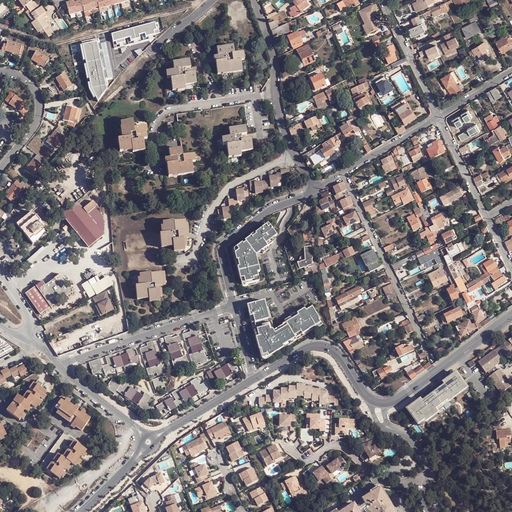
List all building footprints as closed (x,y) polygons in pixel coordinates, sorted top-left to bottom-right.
[(24,8),(26,7),(31,4),(27,0),(13,0),(21,11),(24,8)] [(99,9),(129,1),(128,0),(84,0),(78,2),(77,0),(73,0),(74,1),(66,3),(70,15),(84,11),(85,13),(92,11),(91,9),(99,7),(99,9)] [(310,5),(305,0),(297,0),(294,2),(297,6),(301,12),(304,10),(310,5)] [(418,0),(419,1),(413,4),(417,12),(430,5),(429,3),(435,1),(435,0),(418,0)] [(35,20),(36,20),(41,17),(37,11),(39,10),(33,2),(31,4),(26,7),(35,20)] [(445,3),(440,6),(443,12),(444,13),(449,10),(445,3)] [(374,4),(364,9),(367,15),(364,16),(361,10),(359,12),(359,14),(357,15),(361,22),(364,21),(365,25),(369,33),(379,29),(373,17),(379,14),(374,4)] [(296,18),(303,14),(306,12),(304,10),(301,12),(297,6),(292,9),(293,12),(295,16),(296,18)] [(436,8),(431,10),(433,13),(434,17),(443,12),(440,6),(436,8)] [(26,7),(24,8),(27,12),(26,13),(32,22),(35,20),(26,7)] [(47,26),(48,26),(42,16),(41,17),(36,20),(37,21),(43,29),(47,26)] [(412,19),(418,31),(424,27),(419,16),(412,19)] [(43,29),(37,21),(34,24),(32,25),(39,32),(43,29)] [(280,27),(277,21),(270,24),(272,31),(280,27)] [(463,29),(468,38),(481,30),(477,22),(463,29)] [(154,23),(111,35),(114,49),(156,37),(155,34),(159,33),(158,30),(156,30),(154,23)] [(47,26),(43,29),(45,33),(48,36),(53,35),(47,26)] [(286,33),(284,26),(280,27),(272,31),(274,37),(286,33)] [(298,33),(288,37),(293,47),(303,43),(298,33)] [(461,47),(454,34),(445,38),(448,43),(442,46),(448,58),(458,53),(457,49),(461,47)] [(503,53),(511,47),(511,38),(510,35),(508,36),(507,34),(496,41),(503,53)] [(94,40),(79,44),(88,87),(95,100),(104,87),(94,40)] [(8,42),(5,51),(13,54),(15,54),(19,56),(22,46),(8,42)] [(489,54),(486,49),(488,48),(486,44),(488,43),(487,42),(485,43),(479,47),(478,45),(476,45),(477,47),(473,50),(476,55),(478,54),(481,58),(489,54)] [(235,54),(233,45),(218,48),(220,58),(218,58),(219,62),(216,62),(217,74),(223,73),(222,72),(230,71),(230,73),(238,72),(238,70),(242,69),(241,60),(241,58),(244,58),(244,57),(243,52),(235,54)] [(426,49),(420,52),(422,57),(428,54),(431,59),(441,54),(437,45),(427,50),(426,49)] [(298,52),(300,56),(311,50),(309,46),(298,52)] [(311,50),(300,56),(303,62),(305,67),(306,67),(316,62),(311,50)] [(389,64),(398,60),(393,50),(384,54),(389,64)] [(37,51),(31,60),(38,64),(40,65),(44,68),(50,59),(37,51)] [(393,65),(394,69),(398,67),(408,62),(406,59),(393,65)] [(191,68),(190,60),(175,62),(176,70),(174,70),(166,71),(167,77),(170,76),(171,79),(173,91),(178,90),(177,89),(185,88),(185,86),(192,84),(192,82),(196,82),(195,73),(191,73),(188,74),(187,71),(190,71),(191,71),(190,70),(189,68),(191,68)] [(389,71),(391,75),(400,71),(398,67),(394,69),(389,71)] [(311,80),(322,75),(321,73),(324,71),(323,68),(317,70),(314,72),(308,75),(311,80)] [(65,73),(56,79),(60,86),(61,87),(64,91),(72,86),(65,73)] [(462,90),(451,73),(448,75),(446,76),(442,79),(452,96),(462,90)] [(322,75),(311,80),(316,91),(327,86),(322,75)] [(359,92),(365,89),(364,88),(369,86),(368,84),(357,88),(359,92)] [(335,89),(317,97),(321,105),(326,102),(333,99),(335,104),(340,102),(335,89)] [(496,89),(488,94),(493,103),(502,98),(496,89)] [(370,104),(365,95),(354,101),(359,110),(370,104)] [(27,105),(15,96),(13,99),(10,104),(9,104),(16,109),(17,110),(21,113),(27,105)] [(405,126),(416,120),(413,115),(412,116),(412,115),(410,111),(411,110),(407,104),(408,104),(405,100),(401,102),(404,106),(397,111),(405,126)] [(397,111),(404,106),(401,102),(394,107),(397,111)] [(246,127),(248,126),(244,104),(177,115),(182,148),(183,156),(194,154),(224,150),(223,146),(223,143),(222,138),(221,130),(228,129),(231,129),(246,127)] [(81,109),(68,107),(66,114),(66,116),(65,121),(69,122),(69,125),(75,126),(76,126),(77,125),(77,123),(78,123),(78,120),(80,120),(81,109)] [(291,122),(293,127),(308,120),(306,115),(291,122)] [(469,119),(471,124),(472,124),(475,122),(478,127),(480,130),(481,129),(484,128),(477,115),(469,119)] [(495,119),(497,123),(499,122),(500,121),(497,116),(494,118),(492,115),(486,119),(488,124),(495,119)] [(352,118),(351,116),(341,122),(344,127),(341,128),(343,133),(356,125),(352,118)] [(305,124),(308,129),(311,126),(317,124),(319,123),(317,120),(316,118),(305,124)] [(497,123),(495,119),(488,124),(492,130),(499,126),(497,123)] [(134,128),(133,120),(121,123),(122,128),(123,128),(125,139),(122,139),(118,139),(120,152),(125,151),(132,150),(133,152),(133,153),(141,152),(141,151),(141,149),(144,149),(145,149),(144,140),(142,140),(141,138),(147,137),(146,132),(147,132),(147,127),(134,128)] [(292,136),(304,130),(308,129),(305,124),(301,125),(301,124),(289,129),(292,136)] [(346,137),(348,141),(357,135),(356,134),(360,131),(356,125),(343,133),(346,137)] [(492,145),(506,137),(505,135),(508,134),(504,128),(503,128),(501,126),(493,131),(495,134),(494,135),(490,138),(488,139),(491,145),(491,146),(492,145)] [(56,131),(51,137),(50,135),(49,137),(50,139),(46,142),(54,149),(64,137),(67,133),(64,131),(59,127),(56,131)] [(247,135),(246,127),(231,129),(232,137),(229,137),(222,138),(223,143),(226,143),(226,145),(228,157),(233,157),(233,155),(241,154),(241,152),(248,151),(248,149),(252,148),(251,139),(247,140),(243,140),(243,138),(246,138),(246,136),(245,136),(245,135),(247,135)] [(307,135),(304,130),(292,136),(294,140),(307,135)] [(336,138),(339,142),(346,137),(343,133),(342,134),(338,136),(336,137),(336,138)] [(336,138),(328,143),(325,144),(323,145),(325,150),(311,158),(316,166),(336,155),(333,151),(338,148),(339,148),(340,148),(340,147),(341,147),(341,146),(341,145),(340,144),(340,143),(339,142),(336,138)] [(445,153),(439,142),(432,145),(428,147),(430,150),(428,151),(432,160),(445,153)] [(499,160),(503,157),(511,153),(508,146),(506,147),(504,148),(501,150),(497,152),(495,153),(499,160)] [(399,147),(393,151),(394,153),(397,158),(398,162),(400,161),(399,157),(400,156),(398,152),(401,150),(399,147)] [(195,160),(194,154),(183,156),(182,148),(171,150),(171,155),(169,155),(170,158),(172,158),(173,160),(169,161),(170,164),(167,165),(169,177),(174,177),(174,175),(181,174),(182,176),(189,175),(189,173),(193,172),(192,163),(192,160),(195,160)] [(316,149),(307,155),(303,157),(304,159),(305,160),(318,153),(316,149)] [(419,149),(410,154),(413,161),(420,158),(419,155),(422,154),(419,149)] [(27,165),(28,166),(25,170),(33,176),(42,165),(39,163),(42,158),(37,155),(34,159),(29,165),(28,164),(27,165)] [(397,169),(391,157),(382,161),(384,166),(388,165),(392,172),(397,169)] [(429,178),(426,172),(428,171),(426,167),(409,174),(411,179),(413,178),(416,185),(418,184),(418,185),(419,185),(423,193),(433,189),(430,184),(429,184),(427,179),(429,178)] [(290,173),(289,168),(281,169),(281,172),(277,173),(277,175),(275,175),(275,176),(273,177),(273,176),(269,176),(270,180),(262,181),(259,182),(259,183),(257,183),(256,182),(255,182),(255,180),(250,181),(251,191),(255,190),(256,193),(263,193),(263,190),(271,189),(271,187),(278,186),(278,183),(282,182),(282,174),(290,173)] [(507,169),(499,174),(504,181),(511,176),(508,169),(507,169)] [(397,190),(401,188),(401,187),(406,184),(402,177),(397,180),(397,178),(393,181),(397,190)] [(25,187),(22,184),(17,180),(14,184),(9,190),(8,190),(7,191),(8,192),(5,196),(13,202),(22,191),(25,187)] [(94,180),(87,184),(92,191),(99,186),(94,180)] [(476,184),(479,189),(486,185),(483,180),(476,184)] [(350,211),(355,208),(350,197),(345,199),(343,196),(342,193),(347,191),(343,183),(334,187),(337,195),(335,196),(337,199),(338,203),(341,202),(346,213),(350,211)] [(462,195),(459,188),(446,195),(449,201),(462,195)] [(249,197),(248,190),(244,190),(244,189),(242,189),(242,191),(240,191),(240,189),(236,190),(237,198),(229,199),(229,207),(226,207),(226,209),(225,209),(225,208),(222,208),(223,210),(218,210),(219,217),(223,216),(224,220),(231,218),(230,209),(238,207),(238,201),(245,200),(245,197),(249,197)] [(409,190),(392,198),(395,205),(404,200),(406,202),(407,205),(410,203),(414,201),(409,190)] [(423,202),(419,194),(418,194),(416,191),(413,192),(415,196),(417,200),(419,204),(423,202)] [(331,197),(328,192),(322,195),(324,199),(320,201),(319,203),(316,204),(317,217),(325,213),(324,211),(331,208),(332,210),(336,208),(333,201),(329,203),(327,199),(331,197)] [(493,209),(488,199),(485,201),(490,211),(493,209)] [(68,222),(89,248),(104,235),(97,225),(100,223),(91,212),(98,206),(93,201),(68,222)] [(370,201),(363,204),(365,209),(373,206),(370,201)] [(424,215),(424,216),(429,214),(430,215),(431,214),(429,210),(427,211),(423,204),(425,203),(424,201),(423,202),(419,204),(419,205),(419,206),(421,209),(422,211),(424,215)] [(370,215),(376,212),(373,206),(365,209),(367,213),(368,212),(370,215)] [(422,211),(419,206),(412,209),(414,215),(416,214),(422,211)] [(0,218),(1,217),(5,220),(11,212),(9,211),(6,214),(0,209),(0,218)] [(42,211),(36,215),(33,212),(17,225),(33,244),(37,241),(46,233),(42,228),(45,226),(45,227),(51,222),(42,211)] [(346,213),(337,217),(340,222),(344,220),(348,227),(360,221),(355,213),(351,215),(350,211),(346,213)] [(444,219),(442,214),(433,218),(431,214),(430,215),(429,214),(424,216),(427,221),(432,220),(430,221),(433,226),(434,225),(435,226),(430,228),(435,238),(439,236),(437,230),(441,228),(445,226),(443,223),(442,220),(444,219)] [(337,223),(335,219),(327,223),(329,226),(322,230),(326,238),(337,233),(335,229),(334,227),(338,225),(337,223)] [(418,230),(421,228),(420,225),(417,220),(410,223),(413,228),(414,231),(418,230)] [(160,234),(162,248),(171,247),(170,244),(173,243),(174,246),(174,252),(185,250),(185,246),(184,239),(187,239),(189,239),(189,233),(187,233),(186,224),(185,221),(174,222),(174,221),(163,222),(164,227),(164,234),(162,234),(160,234)] [(404,224),(403,224),(406,231),(407,231),(413,228),(410,223),(410,221),(404,224)] [(246,285),(260,281),(257,272),(253,261),(253,253),(254,252),(260,248),(261,250),(267,246),(272,242),(270,240),(273,238),(276,235),(267,223),(236,247),(239,250),(235,253),(236,260),(238,259),(239,266),(237,267),(240,278),(243,277),(246,285)] [(305,235),(305,241),(311,241),(311,236),(310,234),(314,229),(310,226),(307,230),(305,235)] [(438,244),(436,241),(435,238),(430,228),(429,227),(427,228),(426,228),(428,232),(425,233),(428,239),(431,244),(432,246),(438,244)] [(151,275),(164,273),(162,248),(160,234),(160,231),(126,235),(130,275),(140,274),(140,275),(151,274),(151,275)] [(451,232),(442,236),(444,240),(443,240),(444,242),(445,241),(446,245),(455,241),(458,239),(454,231),(451,232)] [(64,243),(46,256),(49,261),(67,248),(64,243)] [(462,254),(460,250),(458,245),(453,247),(452,245),(449,247),(449,248),(448,249),(447,250),(451,259),(453,258),(462,254)] [(443,256),(446,261),(446,262),(448,266),(449,267),(453,265),(455,263),(453,258),(451,259),(447,250),(448,249),(446,246),(445,247),(440,249),(442,254),(443,256)] [(312,247),(306,248),(306,256),(303,256),(301,258),(302,262),(298,263),(301,269),(303,269),(313,265),(313,258),(312,247)] [(373,251),(372,247),(370,248),(361,252),(359,253),(358,254),(359,257),(359,259),(365,256),(369,266),(367,267),(371,274),(381,269),(377,261),(378,261),(374,252),(374,250),(373,251)] [(352,248),(338,255),(341,262),(356,255),(355,254),(352,248)] [(434,252),(427,256),(419,259),(422,266),(435,260),(438,265),(446,261),(443,256),(440,257),(439,255),(442,254),(440,249),(434,252)] [(341,262),(338,255),(330,259),(330,260),(329,261),(329,259),(327,257),(329,256),(326,251),(320,254),(321,271),(327,269),(341,262)] [(319,257),(313,258),(313,265),(303,269),(304,272),(312,270),(313,272),(320,269),(319,257)] [(499,271),(493,260),(485,265),(486,268),(491,276),(499,271)] [(459,278),(454,267),(453,265),(449,267),(453,275),(455,280),(459,278)] [(10,266),(5,270),(9,275),(13,271),(10,266)] [(448,279),(443,268),(429,275),(432,283),(434,282),(436,287),(444,284),(443,282),(448,279)] [(327,269),(321,271),(326,294),(332,291),(327,269)] [(499,271),(491,276),(492,278),(495,283),(492,285),(495,288),(497,287),(506,281),(499,271)] [(165,281),(164,273),(151,275),(151,274),(140,275),(140,278),(141,285),(139,286),(136,286),(137,300),(146,299),(146,295),(149,295),(149,298),(149,302),(160,301),(160,297),(159,290),(157,290),(157,286),(162,286),(162,285),(162,282),(165,281)] [(487,278),(488,277),(486,273),(474,281),(477,284),(481,282),(482,281),(487,278)] [(74,292),(60,274),(54,279),(57,283),(49,289),(46,286),(39,292),(38,289),(27,297),(41,316),(58,303),(57,301),(65,295),(66,297),(74,292)] [(91,286),(88,281),(85,283),(93,296),(113,284),(108,276),(91,286)] [(461,282),(459,278),(455,280),(457,284),(459,289),(461,293),(462,294),(465,292),(461,282)] [(469,289),(468,290),(470,294),(478,290),(477,288),(489,282),(487,278),(482,281),(481,282),(477,284),(469,289)] [(477,284),(474,281),(467,285),(469,289),(477,284)] [(393,285),(384,290),(387,296),(396,291),(393,285)] [(359,287),(337,299),(339,305),(358,295),(362,293),(359,287)] [(457,295),(457,294),(458,293),(457,291),(456,292),(454,288),(449,290),(448,290),(450,294),(452,298),(453,302),(459,299),(457,295)] [(398,296),(396,291),(387,296),(389,300),(398,296)] [(472,297),(470,298),(467,293),(463,296),(470,308),(469,309),(470,311),(472,310),(478,306),(482,304),(481,301),(477,304),(472,297)] [(98,296),(90,300),(91,304),(92,303),(99,317),(110,311),(101,294),(98,296)] [(102,294),(101,294),(110,311),(111,311),(102,294)] [(358,295),(339,305),(342,310),(361,300),(358,295)] [(263,300),(250,303),(250,304),(247,304),(249,310),(248,310),(261,360),(283,347),(282,345),(291,340),(292,342),(296,339),(295,337),(294,335),(301,331),(302,333),(308,329),(307,327),(319,320),(320,319),(312,306),(273,329),(268,310),(266,310),(263,300)] [(465,301),(461,303),(467,313),(468,313),(470,312),(470,311),(469,309),(465,301)] [(485,319),(480,310),(478,306),(472,310),(473,314),(472,315),(477,323),(478,322),(485,319)] [(464,316),(460,308),(444,316),(448,324),(464,316)] [(487,325),(494,320),(491,317),(485,323),(487,325)] [(355,319),(351,321),(355,330),(359,328),(360,328),(355,319)] [(319,320),(307,327),(308,329),(320,322),(319,320)] [(343,325),(345,331),(347,331),(350,338),(357,334),(355,330),(351,321),(343,325)] [(468,334),(475,330),(472,326),(470,321),(466,323),(465,322),(463,323),(463,325),(458,327),(459,328),(457,329),(459,332),(461,332),(464,338),(469,335),(468,334)] [(485,323),(480,326),(478,322),(477,323),(476,324),(478,329),(479,331),(487,325),(485,323)] [(416,332),(412,324),(406,327),(405,327),(401,329),(403,333),(406,331),(408,335),(416,332)] [(183,336),(185,343),(188,342),(188,341),(199,338),(196,329),(190,331),(191,333),(183,336)] [(165,339),(167,348),(178,345),(182,344),(180,338),(172,340),(171,337),(165,339)] [(188,341),(188,342),(189,347),(190,348),(191,350),(192,355),(193,356),(203,353),(199,338),(188,341)] [(358,340),(352,343),(350,340),(347,341),(344,343),(350,353),(353,352),(366,346),(365,342),(364,342),(361,344),(358,340)] [(511,340),(497,351),(499,353),(495,356),(494,353),(477,365),(485,376),(487,375),(490,379),(488,380),(500,397),(510,388),(499,372),(497,374),(494,370),(501,364),(500,362),(503,359),(504,360),(509,356),(509,355),(508,354),(511,350),(511,340)] [(148,347),(140,350),(142,356),(146,355),(156,352),(154,343),(148,344),(148,347)] [(178,345),(167,348),(172,362),(182,359),(182,358),(181,354),(180,352),(180,350),(178,345)] [(414,350),(413,346),(403,350),(397,353),(400,357),(414,350)] [(127,354),(128,354),(131,365),(140,363),(138,357),(136,357),(133,349),(126,351),(127,354)] [(146,355),(147,360),(148,362),(148,364),(150,369),(160,366),(156,352),(146,355)] [(193,356),(192,355),(189,356),(191,363),(193,362),(194,366),(199,365),(200,366),(207,364),(203,353),(193,356)] [(128,354),(127,354),(123,356),(120,357),(119,357),(113,358),(113,359),(116,369),(131,365),(128,354)] [(113,359),(113,358),(113,355),(106,357),(108,364),(103,366),(100,358),(89,361),(93,374),(100,372),(100,368),(103,368),(104,373),(116,369),(113,359)] [(182,359),(172,362),(174,371),(180,369),(179,367),(187,364),(185,358),(182,358),(182,359)] [(227,366),(232,376),(236,374),(234,370),(238,367),(236,362),(227,366)] [(28,372),(24,365),(17,368),(16,367),(10,371),(8,368),(1,372),(2,374),(0,374),(0,384),(6,381),(5,379),(12,375),(13,378),(20,374),(21,376),(28,372)] [(150,369),(146,370),(148,376),(156,374),(157,377),(160,376),(163,375),(160,366),(150,369)] [(232,376),(227,366),(222,369),(221,370),(219,371),(214,373),(219,383),(232,376)] [(414,372),(410,366),(405,369),(413,380),(417,377),(414,372)] [(388,377),(383,368),(372,373),(374,377),(375,377),(377,380),(378,380),(379,382),(382,380),(388,377)] [(420,368),(414,372),(417,377),(423,372),(420,368)] [(214,373),(213,370),(206,373),(210,381),(208,382),(211,387),(219,383),(214,373)] [(457,377),(444,388),(446,390),(459,380),(457,377)] [(164,388),(161,378),(157,379),(151,381),(154,391),(164,388)] [(193,385),(198,395),(208,389),(205,383),(200,386),(197,379),(191,382),(192,385),(193,385)] [(118,391),(125,396),(132,388),(133,388),(134,385),(129,381),(124,388),(122,386),(120,385),(114,380),(107,387),(115,394),(118,391)] [(428,405),(415,415),(423,426),(429,421),(430,422),(441,413),(440,412),(451,403),(452,405),(458,400),(463,396),(462,394),(468,390),(459,380),(446,390),(428,405)] [(5,411),(18,421),(20,418),(23,415),(22,414),(24,411),(26,412),(28,408),(30,406),(35,409),(37,407),(40,403),(38,402),(40,399),(42,400),(45,396),(47,394),(40,389),(35,385),(34,384),(29,390),(31,392),(29,395),(27,393),(22,399),(17,396),(13,402),(15,404),(13,407),(10,405),(5,411)] [(198,395),(193,385),(192,385),(187,388),(185,389),(184,390),(179,392),(179,393),(184,402),(198,395)] [(305,386),(297,386),(297,388),(297,397),(305,397),(305,388),(305,386)] [(136,391),(133,388),(132,388),(125,396),(137,406),(145,397),(144,397),(140,394),(138,392),(136,391)] [(179,393),(179,392),(178,389),(172,393),(176,400),(173,401),(176,406),(184,402),(179,393)] [(290,390),(282,390),(282,393),(281,401),(289,401),(289,399),(290,390)] [(470,393),(468,390),(462,394),(463,396),(458,400),(459,402),(470,393)] [(321,391),(312,391),(312,399),(312,402),(320,402),(321,393),(321,391)] [(145,397),(137,406),(147,413),(151,408),(147,404),(151,399),(146,394),(144,397),(145,397)] [(176,406),(173,401),(171,397),(169,398),(164,400),(169,410),(176,406)] [(169,410),(164,400),(156,405),(158,410),(163,408),(165,412),(169,410)] [(72,419),(75,414),(77,412),(73,410),(68,405),(64,403),(63,404),(60,402),(57,407),(59,409),(57,412),(54,415),(67,425),(69,423),(72,419)] [(413,413),(415,415),(428,405),(426,402),(413,413)] [(452,405),(451,403),(440,412),(441,413),(430,422),(429,421),(423,426),(426,429),(434,422),(436,424),(442,419),(440,417),(443,415),(442,414),(453,405),(452,405)] [(79,435),(89,422),(83,417),(79,414),(78,416),(75,414),(72,419),(75,421),(72,425),(70,427),(73,430),(79,435)] [(249,416),(242,420),(249,432),(253,430),(259,427),(260,429),(266,427),(263,418),(260,419),(258,414),(250,417),(249,416)] [(290,416),(280,416),(279,426),(295,427),(295,414),(290,414),(290,416)] [(321,415),(307,414),(307,426),(313,426),(313,429),(320,429),(320,431),(325,431),(326,420),(321,420),(321,415)] [(356,420),(340,419),(340,424),(335,424),(335,435),(345,436),(345,428),(348,428),(355,428),(356,420)] [(226,422),(208,431),(211,438),(215,436),(217,439),(231,432),(226,422)] [(72,443),(46,423),(43,428),(41,426),(32,438),(44,447),(49,451),(45,455),(41,451),(28,442),(24,446),(24,447),(16,458),(38,476),(42,471),(47,465),(50,467),(52,464),(50,462),(54,455),(59,459),(64,453),(66,455),(69,452),(66,450),(71,444),(72,443)] [(510,433),(495,433),(496,442),(498,443),(499,450),(504,449),(504,446),(509,446),(509,441),(508,441),(506,442),(506,439),(508,439),(511,439),(510,433)] [(207,448),(202,437),(187,444),(191,453),(199,450),(200,452),(207,448)] [(238,442),(227,448),(230,455),(232,454),(235,461),(249,454),(245,447),(242,449),(238,442)] [(368,442),(362,446),(371,459),(380,453),(375,445),(372,448),(368,442)] [(50,468),(46,474),(56,481),(58,478),(60,474),(59,473),(61,471),(63,472),(65,468),(67,466),(72,469),(74,466),(77,463),(75,461),(77,459),(79,460),(82,456),(84,453),(71,444),(66,450),(69,452),(66,455),(64,453),(59,459),(54,455),(50,462),(52,464),(50,467),(50,468)] [(275,445),(260,453),(266,464),(273,460),(273,461),(282,457),(275,445)] [(329,470),(326,472),(331,479),(335,476),(333,473),(343,466),(337,459),(327,466),(329,470)] [(195,475),(198,483),(204,481),(209,479),(207,475),(209,474),(205,465),(200,467),(198,463),(191,466),(193,471),(196,469),(198,474),(195,475)] [(47,465),(42,471),(46,474),(50,468),(50,467),(47,465)] [(322,467),(313,474),(319,482),(323,478),(327,483),(332,480),(326,472),(322,467)] [(247,486),(258,481),(252,468),(243,473),(246,479),(244,480),(247,486)] [(143,486),(147,491),(151,488),(156,483),(160,482),(161,485),(166,483),(163,473),(158,475),(154,477),(153,478),(152,477),(143,486)] [(296,476),(281,484),(284,491),(288,488),(290,491),(293,490),(297,496),(309,490),(305,483),(299,486),(299,484),(300,483),(296,476)] [(209,499),(217,496),(212,483),(214,482),(212,478),(209,479),(204,481),(207,485),(195,490),(198,496),(206,493),(207,496),(208,496),(209,499)] [(258,506),(268,501),(261,487),(252,492),(255,499),(258,506)] [(334,511),(333,511),(395,511),(383,493),(381,494),(377,488),(370,493),(373,497),(371,498),(369,494),(362,499),(364,503),(354,509),(354,510),(349,503),(347,503),(344,504),(341,506),(338,507),(333,510),(334,511)] [(178,511),(177,509),(179,508),(178,504),(179,503),(176,495),(169,497),(171,501),(168,502),(170,507),(171,507),(173,510),(169,511),(178,511)] [(147,511),(143,501),(132,506),(134,511),(147,511)]
